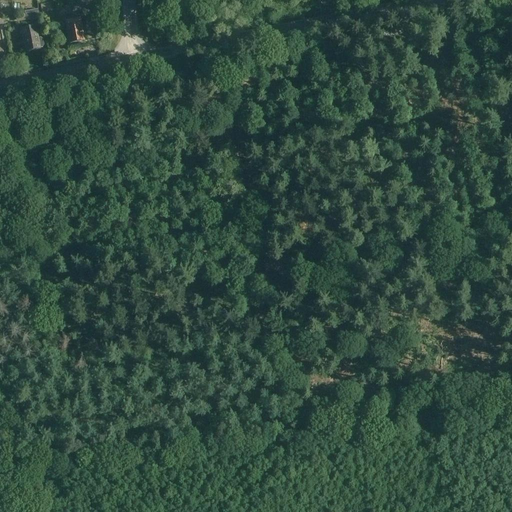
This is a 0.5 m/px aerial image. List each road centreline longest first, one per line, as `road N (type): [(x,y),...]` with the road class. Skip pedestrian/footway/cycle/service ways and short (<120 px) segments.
road 1 (tertiary): [(134,59),(437,0)]
road 2 (track): [(255,284),(511,232)]
road 3 (track): [(212,70),(255,284)]
road 4 (track): [(255,284),(283,435)]
road 5 (tertiary): [(5,84),(134,59)]
